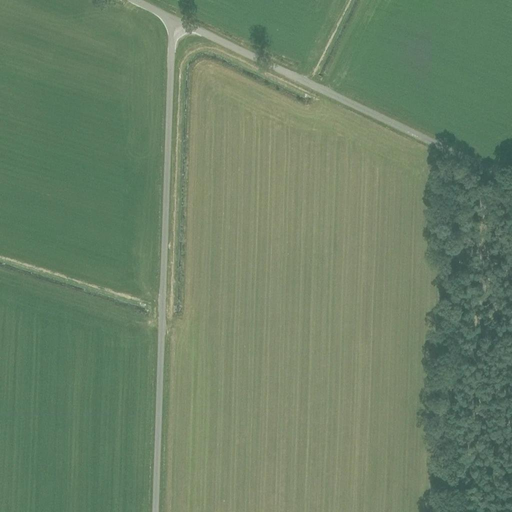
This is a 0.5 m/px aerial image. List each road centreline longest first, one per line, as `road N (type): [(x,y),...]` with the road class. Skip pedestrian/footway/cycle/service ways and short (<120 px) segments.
road 1 (unclassified): [(155,511),(174,20)]
road 2 (unclassified): [(511,180),(174,20)]
